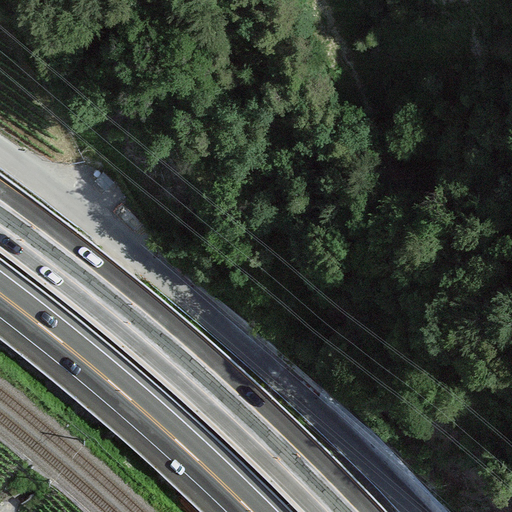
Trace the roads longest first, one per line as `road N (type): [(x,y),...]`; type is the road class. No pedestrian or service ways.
road 1 (tertiary): [(0,148),(229,337),(411,511)]
road 2 (motorway): [(337,511),(197,375),(0,218)]
road 3 (motorway): [(0,291),(257,511)]
